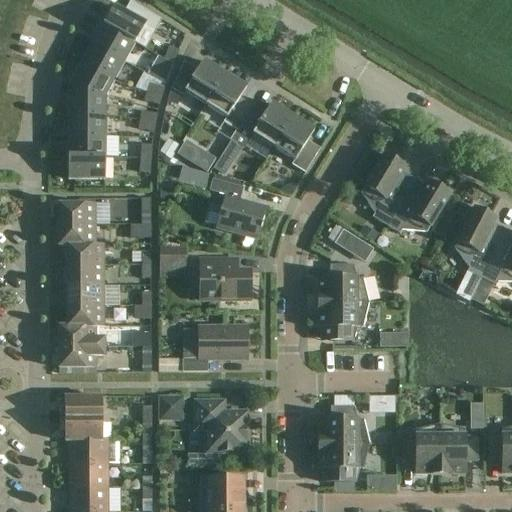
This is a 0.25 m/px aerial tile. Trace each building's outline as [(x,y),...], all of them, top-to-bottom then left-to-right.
[(103,26),(134,44),(145,25),(155,30),(161,21),(130,2),(124,13),(113,7),(103,26)] [(92,45),(124,63),(134,44),(103,26),(92,45)] [(81,64),(113,82),(124,63),(92,45),(81,64)] [(163,60),(173,64),(178,51),(169,47),(163,60)] [(158,73),(167,77),(173,64),(163,60),(158,73)] [(176,78),(171,90),(167,103),(176,106),(184,93),(205,106),(225,75),(203,62),(197,72),(183,63),(176,78)] [(69,88),(105,98),(113,82),(81,64),(73,78),(71,81),(72,81),(71,86),(70,86),(69,88)] [(225,75),(205,106),(225,119),(218,131),(230,140),(236,131),(252,107),(239,99),(246,88),(225,75)] [(148,85),(146,94),(161,98),(163,89),(148,85)] [(105,98),(69,88),(69,91),(70,91),(68,96),(67,96),(67,99),(68,99),(68,116),(104,116),(105,98)] [(161,98),(146,94),(143,102),(158,107),(161,98)] [(230,140),(231,140),(230,141),(244,150),(252,136),(273,149),(292,118),(271,104),(265,114),(252,107),(236,131),(230,140)] [(141,113),(139,121),(155,124),(156,116),(141,113)] [(68,137),(104,138),(104,116),(68,116),(68,137)] [(314,131),(292,118),(273,149),(293,162),(291,166),(304,174),(320,150),(307,142),(314,131)] [(155,124),(139,121),(138,130),(153,133),(155,124)] [(104,138),(68,137),(68,159),(104,159),(104,138)] [(180,147),(168,139),(159,153),(171,161),(180,147)] [(179,155),(210,173),(219,157),(188,139),(179,155)] [(141,146),(140,159),(150,160),(151,146),(141,146)] [(413,180),(401,173),(404,168),(398,165),(396,163),(397,162),(387,156),(386,157),(383,156),(360,194),(361,195),(374,215),(372,219),(385,227),(413,180)] [(104,159),(68,159),(68,181),(104,181),(104,159)] [(150,160),(140,159),(139,173),(149,174),(150,160)] [(222,175),(229,165),(219,159),(212,169),(222,175)] [(217,229),(236,234),(255,239),(264,209),(239,202),(243,189),(212,180),(209,192),(226,197),(217,229)] [(426,188),(413,180),(385,227),(399,235),(401,232),(425,233),(426,234),(449,195),(447,194),(447,192),(438,186),(437,188),(429,183),(426,188)] [(173,190),(160,190),(160,205),(174,203),(173,190)] [(150,200),(141,200),(141,226),(150,226),(150,212),(150,200)] [(95,226),(95,205),(57,205),(58,226),(95,226)] [(495,220),(489,217),(487,215),(487,214),(477,209),(476,210),(474,209),(453,249),(454,250),(468,269),(467,273),(481,280),(506,232),(493,225),(495,220)] [(95,226),(58,226),(58,247),(66,247),(66,246),(95,246),(95,226)] [(150,239),(150,226),(141,226),(141,239),(150,239)] [(378,236),(364,227),(359,235),(373,244),(378,236)] [(346,232),(332,253),(340,258),(349,244),(368,257),(373,250),(346,232)] [(511,234),(506,232),(481,280),(495,287),(497,283),(511,283),(511,234)] [(66,246),(66,247),(66,267),(103,267),(103,246),(95,246),(66,246)] [(186,249),(159,249),(159,281),(186,281),(186,249)] [(150,266),(150,253),(141,253),(141,266),(150,266)] [(208,261),(200,262),(200,302),(249,301),(249,273),(228,273),(228,261),(208,261)] [(150,266),(141,266),(141,280),(150,280),(150,266)] [(323,304),(370,304),(370,303),(368,303),(362,279),(356,279),(352,266),(329,266),(329,279),(317,279),(317,295),(323,295),(323,304)] [(103,267),(66,267),(66,287),(103,287),(103,267)] [(103,287),(66,287),(66,308),(103,308),(103,287)] [(141,294),(141,307),(150,307),(150,294),(141,294)] [(370,304),(323,304),(323,314),(318,314),(317,329),(330,329),(330,342),(353,342),(356,329),(362,329),(368,304),(370,304)] [(141,307),(141,308),(134,308),(134,321),(141,321),(150,321),(150,307),(141,307)] [(95,328),(103,328),(103,308),(66,308),(66,328),(95,328)] [(105,339),(95,339),(95,328),(66,328),(58,328),(58,349),(105,348),(105,339)] [(189,331),(189,361),(182,361),(182,374),(207,373),(207,361),(246,361),(246,328),(199,329),(199,331),(189,331)] [(150,348),(150,335),(141,335),(141,348),(150,348)] [(389,336),(389,351),(406,351),(406,336),(389,336)] [(105,348),(58,349),(58,370),(95,369),(95,359),(105,359),(105,348)] [(150,348),(141,348),(141,362),(150,361),(150,348)] [(399,397),(372,397),(372,414),(399,414),(399,397)] [(69,443),(69,445),(101,444),(101,441),(100,398),(64,398),(65,443),(69,443)] [(168,421),(176,421),(178,419),(182,416),(182,399),(159,399),(159,421),(168,421)] [(208,452),(227,452),(227,455),(247,455),(247,430),(244,430),(244,416),(223,416),(223,403),(194,403),(194,432),(208,432),(208,452)] [(151,420),(151,408),(142,408),(142,420),(151,420)] [(324,446),(371,445),(369,445),(363,421),(357,421),(353,408),(330,408),(330,421),(318,421),(318,436),(323,436),(324,446)] [(151,420),(142,420),(142,431),(151,431),(151,420)] [(483,421),(470,421),(470,431),(483,431),(483,421)] [(430,470),(440,470),(440,423),(439,423),(439,425),(415,430),(415,437),(402,440),(402,463),(415,463),(415,475),(430,475),(430,470)] [(440,423),(440,470),(449,470),(449,475),(465,475),(465,463),(478,463),(478,440),(464,436),(464,430),(440,425),(440,423)] [(511,427),(501,430),(501,436),(488,440),(488,463),(501,463),(502,475),(511,474),(511,427)] [(151,431),(142,431),(142,444),(151,444),(151,431)] [(107,441),(101,441),(101,444),(69,445),(69,468),(107,467),(107,441)] [(151,444),(142,444),(142,466),(151,466),(151,444)] [(371,445),(324,446),(324,455),(318,455),(318,470),(330,470),(330,484),(354,483),(357,470),(363,470),(369,446),(371,446),(371,445)] [(69,468),(69,491),(107,490),(107,467),(69,468)] [(151,490),(151,478),(142,478),(142,490),(151,490)] [(207,479),(206,511),(242,511),(243,479),(213,479),(207,479)] [(69,511),(107,511),(107,490),(69,491),(69,511)] [(151,490),(142,490),(142,501),(151,501),(151,490)]
